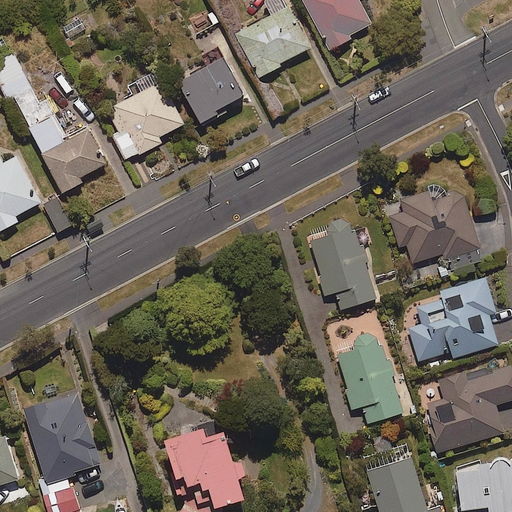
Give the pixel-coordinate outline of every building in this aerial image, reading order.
[(300,0),(328,52),(375,27),(360,0),(300,0)] [(313,51),(290,8),(238,36),(260,78),(313,51)] [(197,34),(219,24),(214,14),(208,17),(206,12),(190,20),(197,34)] [(244,92),(225,56),(175,81),(200,131),(222,119),(219,114),(242,102),(244,92)] [(184,126),(164,83),(108,110),(119,133),(112,137),(126,164),(163,146),(159,138),(184,126)] [(57,117),(32,129),(65,194),(86,184),(84,179),(111,166),(93,131),(70,143),(57,117)] [(8,165),(0,149),(0,234),(23,223),(21,218),(46,205),(21,158),(8,165)] [(442,189),(401,202),(405,213),(389,218),(399,249),(407,247),(412,265),(442,255),(445,263),(482,252),(465,197),(456,192),(447,194),(442,189)] [(75,225),(60,198),(47,206),(61,232),(75,225)] [(327,236),(310,241),(326,296),(337,292),(342,310),(375,301),(365,265),(369,264),(363,245),(360,246),(355,232),(351,233),(349,225),(340,221),(331,225),(327,236)] [(497,315),(487,279),(441,292),(444,302),(418,310),(422,326),(409,330),(419,364),(450,355),(452,362),(500,348),(491,317),(497,315)] [(382,346),(379,347),(377,339),(368,335),(359,337),(353,346),(355,352),(338,356),(353,409),(363,406),(369,425),(402,416),(392,378),(395,378),(390,361),(386,362),(382,346)] [(511,402),(511,364),(511,362),(439,382),(444,401),(428,405),(434,427),(429,429),(436,455),(504,436),(496,407),(511,402)] [(82,392),(26,409),(48,480),(41,482),(50,511),(80,511),(70,479),(106,467),(82,392)] [(216,441),(213,431),(172,442),(175,473),(182,496),(187,503),(182,511),(226,511),(227,511),(255,504),(248,482),(255,479),(252,466),(243,465),(234,434),(216,441)] [(0,487),(23,481),(10,437),(0,440),(0,487)] [(428,511),(412,457),(365,471),(376,511),(442,511),(441,507),(428,511)] [(479,474),(457,476),(460,511),(483,511),(488,511),(511,511),(511,462),(478,467),(479,474)]
